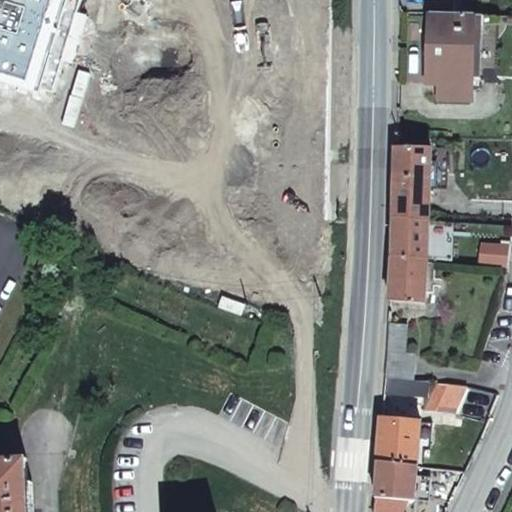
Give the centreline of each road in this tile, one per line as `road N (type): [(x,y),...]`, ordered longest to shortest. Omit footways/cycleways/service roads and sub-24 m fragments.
road 1 (secondary): [(373,0),(369,279),(348,511)]
road 2 (residential): [(465,511),(511,397)]
